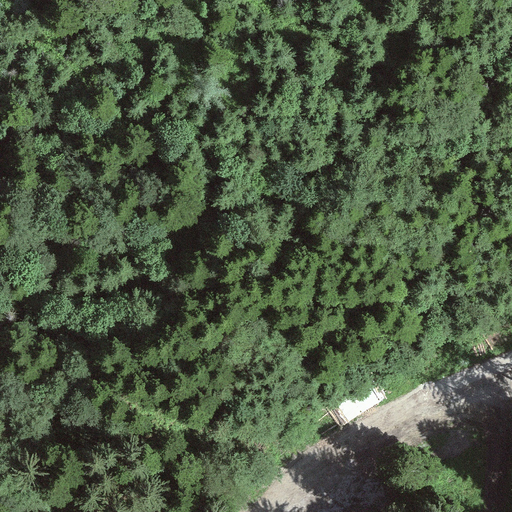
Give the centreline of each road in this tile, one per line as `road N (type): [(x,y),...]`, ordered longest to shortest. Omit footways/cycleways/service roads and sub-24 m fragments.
road 1 (track): [(510,360),(373,425),(271,511)]
road 2 (track): [(510,360),(500,511)]
